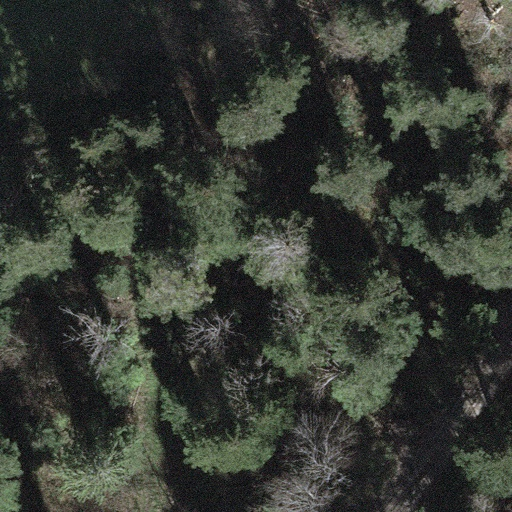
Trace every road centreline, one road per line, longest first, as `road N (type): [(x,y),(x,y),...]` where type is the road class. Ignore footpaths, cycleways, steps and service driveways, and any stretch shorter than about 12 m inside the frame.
road 1 (track): [(208,0),(193,228),(151,511)]
road 2 (track): [(511,345),(398,511)]
